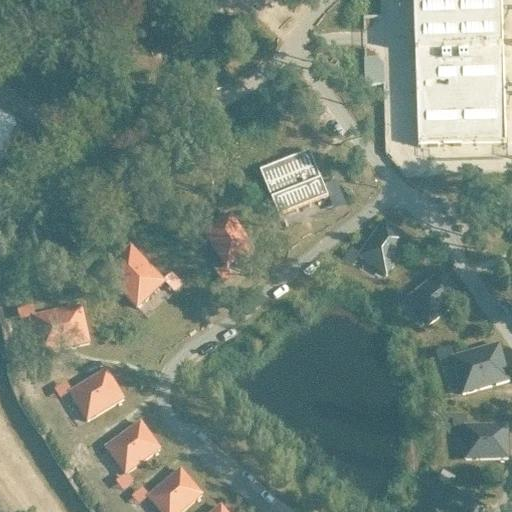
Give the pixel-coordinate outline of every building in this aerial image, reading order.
[(500,0),(413,0),(419,148),(505,145),(500,0)] [(384,59),(365,60),(366,87),(385,87),(384,59)] [(0,115),(0,164),(21,128),(0,115)] [(309,153),(260,173),(278,221),(328,200),(309,153)] [(254,252),(230,216),(203,234),(226,270),(254,252)] [(386,277),(411,242),(384,223),(360,258),(386,277)] [(164,284),(131,249),(103,275),(137,310),(164,284)] [(215,275),(226,286),(234,277),(223,267),(215,275)] [(429,327),(462,301),(442,275),(409,301),(429,327)] [(42,356),(90,346),(81,309),(34,320),(42,356)] [(463,397),(510,383),(499,347),(452,361),(463,397)] [(87,423),(124,401),(107,373),(70,395),(87,423)] [(125,476),(160,451),(141,425),(106,450),(125,476)] [(465,462),(508,461),(508,428),(465,429),(465,462)] [(158,511),(184,511),(202,497),(181,472),(148,500),(158,511)] [(433,511),(483,511),(484,511),(447,488),(433,511)]
